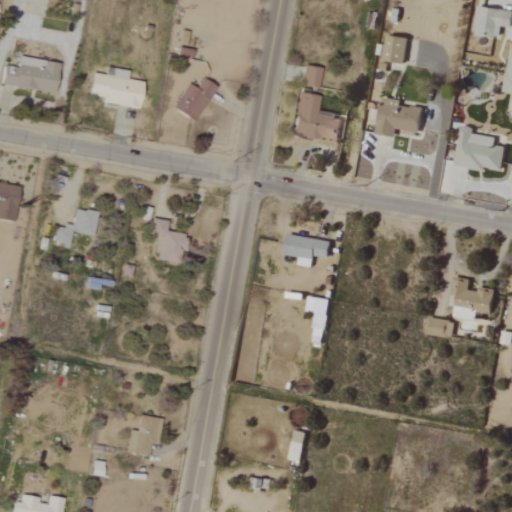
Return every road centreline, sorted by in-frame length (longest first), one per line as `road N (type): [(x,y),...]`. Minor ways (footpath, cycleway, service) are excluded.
road 1 (tertiary): [(185,511),(246,174)]
road 2 (tertiary): [(511,221),(246,174)]
road 3 (tertiary): [(246,174),(0,129)]
road 4 (tertiary): [(246,174),(277,0)]
